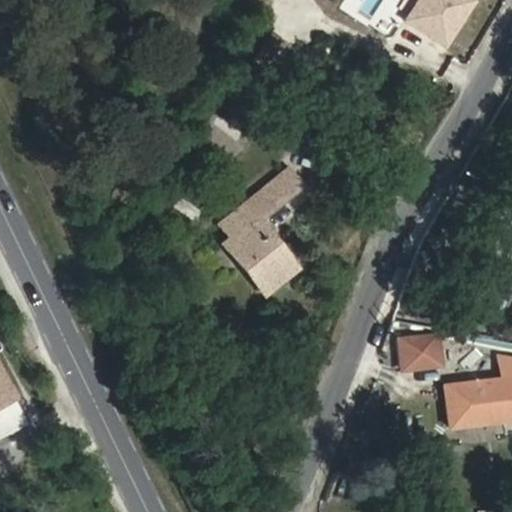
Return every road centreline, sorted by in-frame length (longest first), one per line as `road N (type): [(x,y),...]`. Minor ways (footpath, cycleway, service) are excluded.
road 1 (residential): [(284,511),(420,189),(511,38)]
road 2 (secondary): [(0,202),(148,511)]
